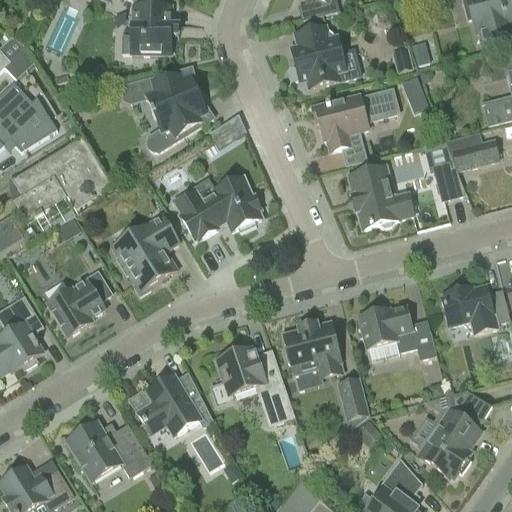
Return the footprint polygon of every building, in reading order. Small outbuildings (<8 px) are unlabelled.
[(178,31),(177,31),(171,31),(172,12),(153,11),(152,0),(94,0),(107,6),(109,0),(119,0),(132,6),(131,41),(122,41),(122,59),(131,59),(131,60),(170,61),(171,42),(178,42),(178,33),(179,32),(178,31)] [(308,0),(304,10),(298,12),(302,25),(338,15),(335,3),(331,1),(331,0),(308,0)] [(511,17),(511,14),(510,10),(511,9),(511,2),(511,0),(460,0),(467,25),(472,24),(475,35),(479,34),(484,51),(511,44),(511,39),(509,27),(511,25),(511,24),(510,17),(511,17)] [(297,51),(290,53),(291,59),(294,59),(296,66),(293,66),(295,72),(291,73),(294,86),(298,85),(299,88),(306,86),(308,95),(340,86),(361,81),(354,54),(341,57),(337,41),(329,43),(325,30),(293,38),(297,51)] [(0,75),(25,52),(11,41),(0,51),(0,75)] [(407,55),(392,59),(397,79),(412,75),(407,55)] [(427,58),(414,62),(417,71),(429,68),(427,58)] [(511,101),(482,109),(488,131),(511,124),(511,62),(503,64),(511,98),(511,101)] [(192,73),(141,86),(145,104),(147,104),(160,134),(156,137),(148,142),(149,142),(148,143),(148,144),(147,144),(147,145),(147,146),(147,147),(147,148),(147,149),(147,150),(147,151),(148,152),(148,153),(149,154),(150,155),(151,155),(151,156),(152,156),(153,156),(154,157),(155,157),(156,157),(157,157),(158,158),(192,137),(213,123),(204,108),(202,109),(201,107),(195,93),(194,91),(196,90),(192,73)] [(430,73),(419,76),(422,87),(429,85),(432,80),(430,73)] [(416,84),(402,89),(407,103),(421,98),(416,84)] [(32,107),(13,88),(0,100),(0,154),(10,145),(21,157),(56,135),(36,103),(32,107)] [(330,157),(359,149),(356,137),(368,134),(366,126),(397,118),(391,96),(360,104),(359,101),(312,113),(315,127),(318,126),(323,145),(327,144),(330,157)] [(70,99),(63,111),(75,118),(82,105),(70,99)] [(237,120),(228,125),(237,139),(245,134),(239,119),(237,120)] [(237,139),(228,125),(213,135),(221,149),(237,139)] [(112,193),(82,143),(12,185),(19,197),(21,196),(25,202),(14,208),(26,227),(34,222),(36,224),(43,220),(42,217),(65,203),(61,196),(63,195),(75,215),(112,193)] [(452,157),(457,176),(498,165),(493,146),(452,157)] [(435,175),(443,204),(465,199),(454,170),(435,175)] [(357,212),(354,213),(355,216),(357,216),(362,234),(380,230),(384,232),(391,230),(394,226),(399,225),(398,224),(413,220),(412,217),(414,213),(412,205),(408,202),(407,199),(387,204),(382,186),(388,185),(385,172),(348,181),(353,200),(351,200),(352,204),(354,203),(357,212)] [(197,244),(198,246),(217,234),(216,232),(227,226),(231,236),(238,234),(239,238),(256,230),(254,226),(261,224),(257,216),(259,215),(254,202),(251,203),(243,183),(214,196),(215,200),(202,208),(196,199),(177,211),(182,220),(180,221),(195,245),(197,244)] [(132,290),(139,301),(150,294),(149,292),(177,275),(166,257),(179,248),(161,220),(144,231),(143,229),(128,238),(129,240),(111,252),(117,262),(115,263),(126,280),(128,279),(134,289),(132,290)] [(8,225),(0,230),(0,255),(20,243),(8,225)] [(89,328),(90,329),(93,327),(91,324),(105,315),(100,306),(111,299),(97,277),(85,285),(86,287),(73,295),(72,293),(46,309),(67,343),(84,333),(83,332),(89,328)] [(472,295),(471,292),(472,292),(472,291),(469,292),(442,299),(442,300),(443,300),(444,302),(441,303),(441,302),(440,302),(448,332),(449,332),(449,331),(470,325),(474,339),(473,339),(473,340),(498,333),(498,332),(497,333),(496,329),(510,326),(502,295),(488,298),(486,290),(485,290),(485,291),(472,295)] [(27,334),(38,327),(24,303),(0,317),(0,326),(7,338),(0,342),(0,379),(10,374),(12,377),(22,371),(24,375),(37,367),(34,363),(42,358),(27,334)] [(388,313),(378,316),(358,321),(359,324),(355,325),(359,343),(364,341),(367,354),(368,354),(371,365),(398,358),(399,359),(416,354),(419,366),(436,361),(427,325),(411,329),(407,312),(389,316),(388,313)] [(304,335),(304,332),(298,333),(299,336),(283,340),(286,350),(283,354),(287,368),(291,369),(293,380),(326,371),(329,382),(342,378),(340,368),(330,328),(317,331),(316,329),(311,330),(311,333),(304,335)] [(243,358),(242,356),(240,357),(239,354),(226,358),(227,361),(216,365),(224,389),(212,393),(217,409),(233,404),(232,400),(255,392),(261,408),(268,406),(276,429),(294,422),(271,355),(256,360),(255,357),(253,358),(251,353),(249,354),(249,356),(243,358)] [(188,405),(175,385),(173,381),(147,397),(147,398),(143,401),(141,397),(129,405),(144,430),(141,432),(147,441),(167,429),(174,441),(199,426),(203,432),(212,426),(198,398),(188,405)] [(338,390),(347,425),(367,420),(358,384),(338,390)] [(440,389),(427,392),(431,404),(443,401),(440,389)] [(491,413),(490,412),(467,396),(450,400),(459,408),(417,462),(449,484),(450,481),(453,483),(457,477),(461,480),(470,466),(467,464),(471,458),(468,456),(481,437),(477,434),(491,413)] [(368,426),(362,431),(374,445),(380,439),(368,426)] [(106,443),(101,434),(97,428),(91,431),(89,428),(70,440),(72,443),(66,446),(76,463),(74,464),(80,475),(83,473),(91,487),(121,469),(129,484),(152,470),(128,429),(106,443)] [(414,511),(411,509),(417,502),(414,500),(422,489),(400,464),(380,491),(384,494),(369,511),(414,511)] [(232,469),(223,474),(231,487),(239,481),(232,469)] [(33,484),(30,478),(25,472),(11,481),(9,478),(2,483),(3,486),(0,487),(0,489),(7,500),(2,503),(7,511),(33,511),(46,505),(50,511),(56,511),(73,502),(67,492),(56,475),(43,483),(40,480),(33,484)] [(157,477),(147,483),(156,498),(166,492),(157,477)] [(279,511),(311,511),(318,504),(320,506),(322,504),(300,484),(279,511)]
